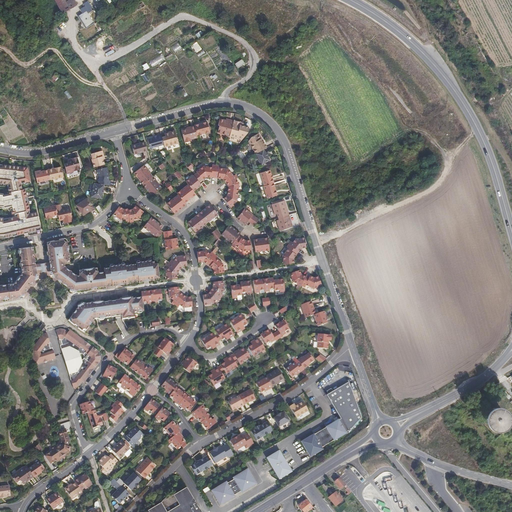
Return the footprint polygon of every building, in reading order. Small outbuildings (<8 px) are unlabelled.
[(51,0),(59,13),(62,11),(75,4),(72,0),(51,0)] [(227,16),(220,0),(214,0),(209,2),(216,20),(227,16)] [(90,9),(83,1),(81,3),(80,5),(86,12),(90,9)] [(279,19),(289,11),(284,5),(283,6),(282,4),(273,11),(279,19)] [(92,21),(87,14),(86,12),(80,5),(80,7),(77,9),(78,11),(77,15),(84,27),(92,21)] [(178,42),(171,46),(175,53),(182,49),(178,42)] [(196,53),(201,49),(196,42),(191,45),(196,53)] [(152,67),(163,60),(159,55),(149,62),(152,67)] [(241,59),(234,63),(237,68),(244,64),(241,59)] [(227,121),(220,119),(218,125),(219,126),(218,133),(225,135),(225,136),(229,137),(234,121),(230,120),(229,122),(227,121)] [(234,121),(229,137),(242,140),(248,133),(249,128),(243,127),(240,126),(241,123),(234,121)] [(210,132),(207,122),(203,123),(203,125),(200,125),(200,124),(194,125),(194,126),(197,136),(210,132)] [(197,136),(194,126),(190,127),(191,128),(186,129),(181,130),(184,141),(198,138),(197,136)] [(180,142),(176,130),(169,132),(169,133),(165,134),(166,136),(162,137),(164,145),(164,146),(180,142)] [(248,141),(255,153),(262,149),(266,147),(263,141),(261,142),(259,138),(260,137),(259,133),(251,137),(250,138),(248,141)] [(158,146),(164,145),(162,137),(161,134),(157,135),(157,136),(153,138),(147,139),(150,148),(158,146)] [(147,151),(145,141),(131,145),(134,155),(147,151)] [(103,158),(102,154),(103,154),(102,150),(100,149),(94,151),(92,151),(90,152),(92,158),(91,158),(93,167),(104,164),(103,158)] [(270,159),(265,152),(264,153),(262,149),(255,153),(262,164),(270,159)] [(80,169),(77,157),(71,159),(71,162),(68,162),(64,163),(66,173),(70,172),(70,171),(72,171),(80,169)] [(167,165),(165,162),(159,166),(161,170),(167,165)] [(193,168),(188,162),(185,165),(189,171),(193,168)] [(0,238),(41,229),(36,211),(26,214),(26,211),(29,210),(26,188),(22,189),(21,184),(30,182),(27,167),(13,165),(0,163),(0,183),(6,184),(8,195),(2,196),(2,194),(0,194),(0,209),(1,209),(8,208),(10,217),(3,218),(0,217),(0,238)] [(150,174),(144,165),(134,173),(140,182),(150,174)] [(214,177),(215,165),(212,165),(212,167),(203,166),(196,171),(197,173),(202,179),(205,177),(205,175),(205,174),(206,174),(208,175),(208,177),(214,177)] [(233,175),(227,169),(219,168),(219,165),(215,165),(214,177),(221,178),(222,176),(223,177),(224,178),(223,179),(225,182),(233,175)] [(63,176),(61,166),(48,168),(48,169),(50,179),(63,176)] [(109,176),(107,167),(96,170),(98,177),(97,183),(104,185),(109,186),(110,181),(108,180),(109,176)] [(50,179),(48,169),(40,170),(40,169),(34,170),(36,182),(50,179)] [(273,183),(272,178),(270,178),(270,176),(271,175),(270,169),(260,172),(263,186),(273,183)] [(170,181),(176,176),(174,173),(173,173),(167,178),(170,181)] [(202,179),(197,173),(193,175),(199,182),(202,179)] [(143,185),(152,177),(150,174),(140,182),(143,185)] [(199,182),(193,175),(185,181),(188,184),(193,191),(201,185),(200,184),(199,182)] [(237,191),(238,182),(233,175),(225,182),(228,185),(230,185),(230,187),(229,187),(228,189),(228,190),(237,191)] [(159,185),(152,177),(143,185),(149,193),(159,185)] [(173,188),(168,182),(164,185),(169,191),(173,188)] [(102,199),(104,185),(97,183),(94,183),(91,197),(102,199)] [(273,183),(263,186),(267,198),(268,198),(277,195),(276,193),(274,193),(274,191),(275,189),(273,183)] [(193,191),(188,184),(185,186),(193,196),(195,194),(193,191)] [(155,192),(161,188),(159,185),(149,193),(151,195),(155,192)] [(193,196),(185,186),(176,193),(178,194),(184,203),(193,196)] [(236,201),(237,191),(228,190),(228,196),(227,196),(224,197),(224,199),(231,208),(234,206),(233,204),(235,202),(236,201)] [(184,203),(178,194),(174,197),(182,207),(185,204),(184,203)] [(95,208),(87,197),(76,204),(79,209),(81,211),(83,214),(84,214),(85,214),(87,213),(87,212),(89,211),(89,212),(95,208)] [(182,207),(174,197),(167,203),(174,213),(182,207)] [(288,210),(285,200),(271,204),(274,214),(277,213),(278,216),(287,214),(286,210),(288,210)] [(57,209),(56,203),(43,206),(45,218),(52,216),(51,215),(55,214),(58,213),(57,209)] [(209,220),(218,214),(212,207),(210,204),(206,207),(201,210),(209,220)] [(130,220),(129,213),(128,209),(128,208),(125,208),(125,210),(123,211),(123,208),(120,205),(113,214),(121,220),(130,220)] [(138,219),(144,211),(136,205),(134,207),(136,208),(134,210),(133,208),(128,209),(129,213),(130,220),(138,219)] [(72,217),(70,206),(57,209),(58,213),(58,214),(59,219),(63,219),(62,217),(65,216),(66,218),(72,217)] [(245,223),(252,214),(244,208),(238,216),(236,218),(244,224),(245,223)] [(209,220),(201,210),(198,213),(206,223),(209,220)] [(206,223),(198,213),(195,215),(203,225),(206,223)] [(250,223),(255,217),(252,214),(245,223),(248,225),(250,223)] [(293,226),(290,216),(288,217),(287,214),(278,216),(279,220),(276,221),(279,230),(293,226)] [(203,225),(195,215),(186,221),(194,231),(203,225)] [(151,232),(160,223),(152,216),(149,220),(144,226),(151,232)] [(254,226),(259,219),(255,217),(250,223),(254,226)] [(155,235),(161,228),(163,225),(160,223),(151,232),(155,235)] [(224,237),(231,227),(228,224),(221,234),(224,237)] [(238,235),(240,233),(238,232),(231,227),(224,237),(232,243),(238,235)] [(158,238),(164,231),(161,228),(155,235),(158,238)] [(251,250),(250,240),(247,240),(247,242),(245,242),(244,241),(244,239),(238,235),(232,243),(242,251),(251,250)] [(179,247),(178,237),(176,237),(173,238),(165,239),(166,249),(179,247)] [(259,251),(270,250),(268,237),(257,239),(259,251)] [(306,248),(304,237),(294,240),(292,243),(291,242),(288,244),(299,252),(300,251),(300,248),(300,247),(303,247),(303,248),(306,248)] [(78,276),(66,266),(66,264),(67,264),(67,262),(70,260),(71,260),(68,242),(66,242),(64,240),(64,238),(51,241),(51,242),(49,244),(48,245),(49,251),(50,252),(51,251),(51,252),(52,254),(50,256),(51,263),(44,264),(46,272),(50,271),(51,272),(56,276),(71,287),(75,290),(78,289),(90,288),(92,288),(91,286),(95,286),(96,287),(97,287),(107,286),(107,284),(105,272),(99,273),(99,271),(98,271),(95,269),(95,268),(83,269),(83,271),(82,273),(81,273),(81,275),(78,276)] [(284,264),(288,264),(294,263),(294,260),(292,260),(292,258),(292,257),(294,257),(299,252),(288,244),(286,247),(288,248),(284,252),(283,255),(284,264)] [(24,293),(34,279),(35,277),(36,273),(38,273),(42,273),(41,264),(36,265),(35,259),(33,259),(33,255),(34,254),(32,247),(19,249),(20,255),(21,256),(21,259),(20,259),(23,272),(23,273),(15,284),(3,285),(0,285),(0,298),(2,298),(2,299),(4,299),(4,298),(8,298),(9,298),(10,297),(19,296),(24,293)] [(211,255),(213,254),(211,252),(210,253),(205,250),(196,251),(197,255),(198,260),(198,261),(200,261),(201,259),(203,259),(205,260),(204,261),(207,264),(213,256),(211,255)] [(213,274),(224,273),(222,263),(215,258),(216,257),(214,254),(213,256),(207,264),(211,268),(211,267),(213,267),(214,268),(214,270),(213,271),(213,274)] [(187,266),(186,256),(178,257),(174,260),(172,259),(170,262),(180,269),(182,267),(181,265),(184,265),(184,266),(187,266)] [(160,277),(158,263),(155,263),(154,261),(152,261),(152,260),(136,261),(136,263),(125,264),(125,263),(110,265),(110,267),(105,268),(105,272),(107,284),(112,283),(112,285),(118,284),(118,283),(123,282),(123,284),(128,283),(128,281),(139,280),(139,282),(145,281),(145,279),(149,279),(149,280),(155,279),(155,277),(159,277),(160,277)] [(177,273),(180,269),(170,262),(168,265),(170,267),(167,270),(168,279),(178,278),(177,275),(176,275),(176,273),(177,273)] [(301,286),(305,276),(300,275),(299,271),(291,273),(293,281),(293,283),(297,285),(296,287),(300,288),(301,286)] [(321,286),(319,281),(318,277),(314,278),(311,277),(306,275),(305,276),(301,286),(304,288),(305,286),(312,290),(321,286)] [(71,287),(56,276),(59,280),(70,288),(71,287)] [(273,280),(272,278),(270,278),(270,280),(267,281),(267,279),(263,279),(264,289),(264,291),(269,291),(269,288),(274,288),(273,280)] [(264,289),(263,279),(261,280),(261,281),(257,282),(257,280),(253,281),(254,289),(254,292),(259,292),(259,290),(264,289)] [(283,279),(273,280),(274,288),(274,291),(279,291),(280,292),(285,292),(284,288),(284,285),(283,279)] [(223,290),(222,281),(212,283),(212,286),(214,286),(214,288),(212,288),(210,290),(220,298),(222,296),(220,294),(223,290)] [(251,293),(250,281),(245,282),(245,283),(240,284),(240,285),(241,292),(247,292),(247,293),(251,293)] [(236,298),(236,296),(241,295),(241,292),(240,285),(238,285),(238,286),(234,287),(233,285),(230,286),(230,287),(232,298),(236,298)] [(175,305),(183,294),(180,292),(179,294),(178,293),(177,291),(179,290),(179,286),(169,287),(169,288),(170,297),(174,300),(172,303),(175,305)] [(163,299),(161,288),(160,289),(160,291),(157,291),(156,289),(152,290),(153,303),(158,302),(158,300),(163,299)] [(153,303),(152,290),(147,290),(148,293),(144,293),(144,291),(141,291),(142,296),(143,302),(148,301),(149,303),(153,303)] [(220,298),(210,290),(207,295),(207,296),(206,296),(205,295),(202,295),(203,302),(203,305),(212,304),(216,299),(218,301),(220,298)] [(192,306),(191,296),(187,296),(187,299),(185,299),(184,298),(185,295),(183,294),(175,305),(178,308),(180,305),(183,307),(192,306)] [(143,302),(142,296),(128,298),(128,300),(124,300),(124,299),(114,300),(103,302),(103,301),(100,301),(100,303),(96,303),(96,302),(92,302),(84,303),(84,304),(79,307),(70,317),(72,319),(72,320),(71,322),(75,324),(76,323),(80,326),(78,327),(82,330),(83,329),(85,329),(86,330),(93,321),(92,320),(95,317),(99,316),(98,318),(99,319),(105,318),(105,317),(112,317),(111,315),(122,314),(122,315),(122,318),(126,318),(131,317),(131,318),(135,317),(134,312),(144,311),(143,302)] [(315,314),(313,309),(312,310),(310,305),(312,305),(310,301),(300,305),(304,318),(312,315),(315,314)] [(327,324),(324,316),(325,315),(324,311),(318,313),(315,314),(312,315),(315,323),(315,324),(315,326),(316,326),(317,327),(327,324)] [(249,324),(244,316),(232,324),(239,334),(243,331),(242,329),(244,327),(246,326),(247,326),(248,325),(249,325),(249,324)] [(286,334),(290,331),(284,322),(283,323),(284,325),(281,326),(280,324),(276,327),(279,332),(276,334),(280,341),(283,339),(283,337),(286,335),(286,334)] [(235,336),(232,331),(229,326),(217,334),(218,335),(221,341),(223,342),(224,341),(224,339),(227,338),(228,341),(235,336)] [(99,351),(70,329),(68,331),(66,330),(62,328),(61,328),(58,328),(61,338),(63,338),(64,343),(63,343),(62,344),(65,353),(67,354),(69,357),(70,361),(70,364),(69,366),(72,375),(74,375),(75,378),(73,379),(75,383),(80,384),(83,380),(85,382),(85,381),(101,360),(99,351)] [(280,341),(276,334),(273,336),(270,331),(266,333),(267,335),(264,337),(263,335),(261,336),(267,345),(271,342),(272,344),(276,342),(277,343),(280,341)] [(55,353),(53,347),(51,347),(49,343),(51,342),(47,332),(44,332),(35,345),(31,350),(36,364),(57,358),(55,353)] [(329,341),(330,335),(317,334),(316,342),(316,348),(325,349),(327,348),(327,346),(327,345),(326,344),(326,341),(329,341)] [(215,337),(214,335),(202,343),(207,351),(210,350),(209,349),(212,347),(215,346),(216,348),(221,345),(219,343),(215,337)] [(174,342),(166,336),(160,344),(157,347),(158,348),(163,352),(167,355),(169,352),(168,351),(169,349),(171,348),(172,348),(175,344),(174,342)] [(265,350),(259,340),(254,343),(256,346),(254,347),(251,348),(249,348),(248,348),(248,350),(253,357),(265,350)] [(250,357),(244,347),(243,347),(240,349),(240,351),(238,349),(239,352),(234,354),(237,359),(240,363),(243,361),(250,357)] [(134,356),(124,349),(117,358),(120,360),(122,359),(124,361),(124,363),(126,364),(127,364),(128,364),(134,356)] [(307,366),(313,361),(308,354),(301,358),(297,360),(303,369),(307,367),(307,366)] [(322,363),(325,358),(318,354),(315,360),(322,363)] [(234,361),(230,355),(225,358),(226,360),(225,361),(223,362),(221,364),(220,363),(219,363),(220,365),(223,371),(225,373),(237,366),(234,361)] [(192,370),(196,364),(188,357),(187,357),(185,359),(186,361),(184,364),(182,363),(180,366),(189,373),(192,370)] [(144,365),(146,364),(142,360),(140,362),(136,359),(130,367),(132,369),(133,367),(135,369),(134,370),(138,374),(144,365)] [(303,369),(297,360),(285,369),(290,377),(295,374),(296,373),(298,374),(304,370),(303,369)] [(102,376),(107,378),(108,377),(112,379),(117,370),(116,369),(115,370),(112,368),(113,367),(108,365),(102,376)] [(148,377),(154,369),(150,367),(148,368),(144,365),(138,374),(140,375),(141,374),(143,375),(142,377),(146,380),(148,377)] [(212,385),(224,377),(221,372),(217,367),(212,370),(214,373),(212,374),(209,376),(208,374),(207,376),(212,385)] [(282,379),(278,371),(267,377),(271,386),(274,384),(274,383),(278,381),(282,379)] [(126,389),(133,381),(129,378),(128,379),(126,377),(127,376),(125,375),(118,383),(122,386),(121,387),(125,390),(126,389)] [(271,386),(267,377),(255,383),(260,392),(264,389),(266,388),(267,389),(272,387),(271,386)] [(170,395),(177,385),(174,383),(168,378),(162,386),(163,387),(162,388),(165,391),(166,389),(168,391),(167,392),(170,395)] [(139,389),(140,387),(137,384),(136,385),(134,384),(135,382),(133,381),(126,389),(130,392),(129,394),(133,397),(139,389)] [(362,417),(356,402),(352,392),(348,382),(331,391),(326,394),(335,411),(339,419),(338,419),(346,431),(347,430),(348,431),(362,417)] [(183,392),(177,388),(172,395),(171,399),(173,400),(175,398),(177,400),(176,402),(178,404),(186,394),(183,392)] [(256,399),(250,389),(238,395),(243,405),(252,400),(253,400),(256,399)] [(189,409),(195,402),(195,401),(189,397),(186,394),(178,404),(179,405),(181,406),(183,405),(185,406),(183,408),(187,410),(189,409)] [(243,405),(238,395),(227,401),(232,410),(236,408),(239,406),(240,407),(244,405),(243,405)] [(162,407),(157,403),(156,404),(154,403),(155,401),(151,398),(143,408),(147,411),(149,409),(153,413),(155,410),(158,413),(160,409),(162,407)] [(80,405),(80,407),(81,407),(82,409),(81,410),(83,414),(87,413),(94,411),(93,406),(91,407),(89,402),(80,405)] [(289,407),(296,418),(308,411),(302,402),(297,405),(295,406),(294,404),(293,404),(289,407)] [(115,403),(114,405),(112,407),(114,408),(109,413),(112,415),(110,418),(115,422),(125,411),(120,408),(115,403)] [(164,422),(170,413),(168,412),(168,413),(165,411),(166,410),(162,407),(160,409),(158,413),(154,417),(158,420),(160,418),(164,422)] [(209,415),(202,407),(193,414),(195,417),(196,416),(198,418),(197,419),(200,423),(201,422),(209,415)] [(499,410),(497,410),(495,410),(494,411),(492,412),(491,413),(490,414),(489,415),(489,417),(489,418),(489,420),(489,422),(490,423),(491,424),(492,426),(493,426),(495,427),(497,427),(498,427),(500,427),(501,426),(503,425),(504,424),(505,423),(505,421),(506,420),(506,418),(506,416),(505,415),(504,413),(503,412),(502,411),(500,411),(499,410)] [(98,419),(98,416),(97,416),(95,411),(94,411),(87,413),(92,429),(102,426),(101,420),(99,421),(98,419)] [(273,419),(278,428),(289,421),(285,415),(284,412),(280,414),(275,416),(276,417),(273,419)] [(217,422),(214,418),(213,419),(209,415),(201,422),(202,424),(204,423),(205,425),(204,426),(207,430),(207,429),(207,430),(217,422)] [(346,431),(338,419),(338,420),(337,419),(325,426),(325,427),(333,439),(334,440),(341,436),(346,433),(346,431)] [(257,440),(273,431),(267,421),(259,426),(255,429),(251,431),(257,440)] [(178,432),(180,430),(178,427),(177,428),(175,426),(177,425),(175,423),(172,423),(165,428),(169,434),(171,437),(178,432)] [(139,438),(142,434),(135,427),(132,429),(133,431),(131,433),(131,432),(126,436),(126,437),(125,438),(125,439),(124,439),(132,447),(135,445),(134,444),(140,439),(139,438)] [(333,439),(325,427),(314,434),(313,433),(300,441),(310,456),(322,449),(321,447),(333,440),(334,440),(333,439)] [(69,453),(71,447),(68,447),(69,440),(66,429),(59,431),(61,440),(61,446),(57,449),(63,457),(63,458),(65,456),(63,455),(68,452),(69,453)] [(185,440),(183,439),(181,438),(179,436),(180,435),(178,432),(171,437),(169,439),(172,443),(176,449),(180,446),(184,443),(185,440)] [(253,443),(248,435),(243,438),(241,436),(230,442),(235,450),(243,445),(245,448),(253,443)] [(117,444),(118,445),(115,448),(114,447),(111,450),(119,458),(129,448),(121,440),(120,441),(117,444)] [(233,454),(227,444),(221,447),(217,449),(213,451),(209,453),(215,463),(216,462),(226,456),(227,458),(233,454)] [(57,462),(63,457),(57,449),(55,446),(50,449),(51,451),(45,456),(50,464),(54,461),(56,460),(57,462)] [(279,450),(266,457),(279,479),(292,471),(279,450)] [(107,471),(117,461),(111,454),(108,456),(106,457),(104,456),(100,460),(101,461),(100,463),(100,465),(102,466),(102,469),(107,471)] [(195,475),(212,465),(207,455),(196,461),(197,462),(195,464),(194,462),(190,465),(195,475)] [(150,471),(155,466),(148,459),(140,466),(136,471),(144,479),(148,475),(147,474),(148,473),(150,471)] [(41,471),(44,469),(39,461),(28,469),(33,477),(34,477),(40,474),(39,472),(41,471)] [(28,469),(26,467),(23,469),(22,468),(11,475),(13,478),(12,478),(14,482),(19,479),(20,480),(20,481),(22,484),(27,481),(26,480),(29,477),(30,479),(33,477),(28,469)] [(210,490),(223,511),(238,502),(237,501),(244,497),(245,499),(260,490),(252,477),(247,468),(232,477),(233,479),(227,483),(225,481),(212,489),(210,490)] [(365,496),(372,491),(356,471),(352,474),(363,487),(360,489),(361,490),(365,496)] [(118,480),(116,483),(120,486),(120,487),(112,497),(119,504),(129,495),(125,491),(127,489),(130,491),(134,488),(135,489),(139,485),(137,483),(140,481),(132,474),(122,484),(119,481),(118,480)] [(91,485),(84,475),(81,477),(78,480),(77,478),(74,481),(75,483),(81,491),(84,488),(85,489),(91,485)] [(346,485),(340,477),(334,482),(340,489),(344,485),(346,487),(347,486),(346,485)] [(72,500),(82,492),(81,491),(75,483),(72,486),(69,488),(68,487),(64,489),(72,500)] [(357,493),(349,483),(346,485),(347,486),(351,491),(354,495),(357,493)] [(9,495),(8,486),(0,487),(0,498),(6,497),(6,495),(9,495)] [(199,511),(194,502),(185,487),(161,502),(147,511),(199,511)] [(343,501),(336,492),(328,498),(335,506),(343,501)] [(53,509),(63,502),(57,493),(53,496),(50,498),(49,497),(46,499),(53,509)] [(390,511),(375,494),(370,498),(381,511),(390,511)] [(306,511),(313,507),(306,499),(298,506),(303,511),(306,511)]
